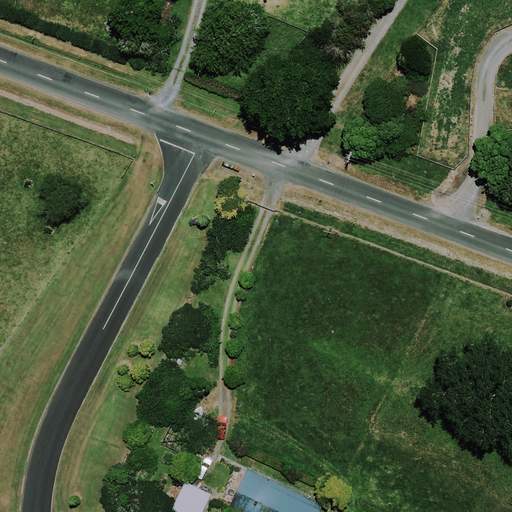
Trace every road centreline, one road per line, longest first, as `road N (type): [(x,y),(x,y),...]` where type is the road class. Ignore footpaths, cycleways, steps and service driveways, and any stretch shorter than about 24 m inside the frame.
road 1 (residential): [(37,511),(57,418),(203,136)]
road 2 (residential): [(203,136),(511,250)]
road 3 (residential): [(0,61),(203,136)]
